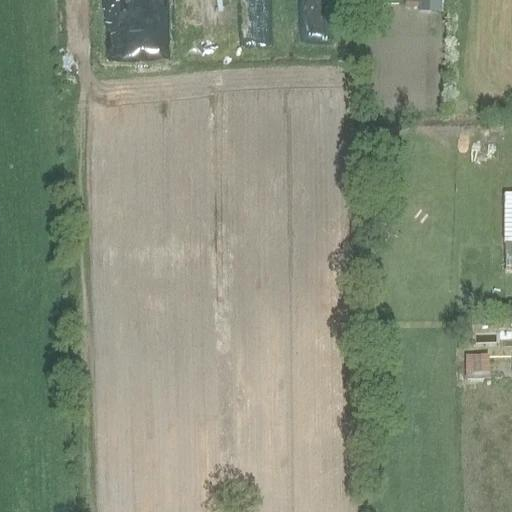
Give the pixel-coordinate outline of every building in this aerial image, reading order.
[(379,0),(363,0),(364,17),(366,17),(379,16),(379,0)] [(418,0),(418,13),(446,14),(445,0),(418,0)] [(404,7),(406,9),(414,9),(417,7),(417,3),(414,1),(406,1),(404,3),(404,7)] [(498,128),(498,125),(487,126),(487,128),(488,141),(498,141),(498,128)] [(511,196),(503,196),(502,244),(506,244),(511,244),(511,196)] [(506,258),(506,244),(502,244),(494,244),(494,258),(506,258)] [(485,379),(486,355),(462,354),(461,378),(485,379)]
